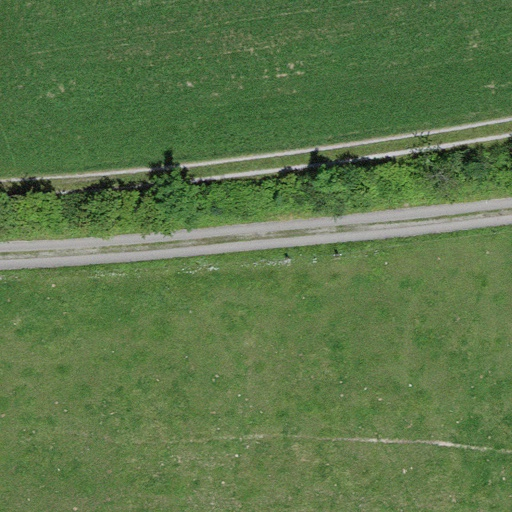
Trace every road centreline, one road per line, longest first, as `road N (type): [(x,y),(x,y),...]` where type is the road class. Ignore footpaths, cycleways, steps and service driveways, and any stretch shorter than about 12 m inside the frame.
road 1 (track): [(511,128),(0,189)]
road 2 (residential): [(0,255),(511,209)]
